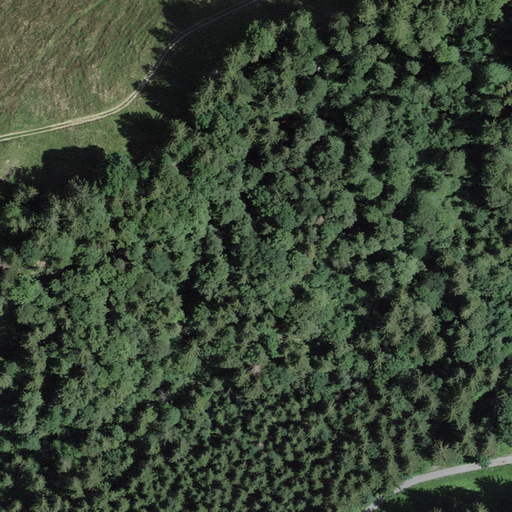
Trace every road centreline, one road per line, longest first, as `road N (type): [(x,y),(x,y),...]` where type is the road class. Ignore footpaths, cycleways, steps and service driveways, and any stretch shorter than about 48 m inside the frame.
road 1 (track): [(0,141),(129,101),(176,40),(256,0)]
road 2 (unclassified): [(368,511),(416,479),(511,459)]
